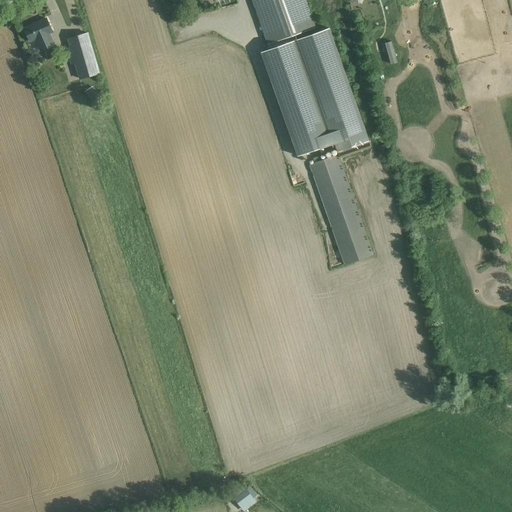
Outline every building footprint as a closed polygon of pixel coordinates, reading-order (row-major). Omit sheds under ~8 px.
[(315,27),(305,0),(252,0),(255,7),(268,44),(315,27)] [(53,31),(47,18),(24,28),(30,41),(36,39),(41,50),(54,45),(49,33),(53,31)] [(335,143),(340,157),(370,147),(329,28),(262,52),(298,156),(335,143)] [(100,72),(87,32),(68,38),(81,78),(100,72)] [(100,97),(92,86),(84,91),(92,103),(100,97)] [(373,255),(338,155),(320,161),(318,156),(313,158),(314,163),(309,165),(345,265),(373,255)] [(233,498),(239,505),(252,496),(253,497),(256,495),(248,485),(244,488),(241,484),(234,490),(236,492),(232,494),(234,497),(233,498)]
